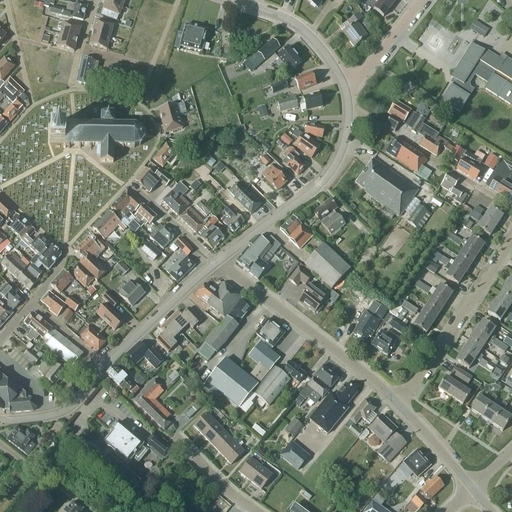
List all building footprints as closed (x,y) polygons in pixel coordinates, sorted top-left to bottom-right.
[(53,6),(54,0),(44,0),(43,7),(48,8),(49,5),(53,6)] [(118,23),(120,17),(121,17),(125,5),(111,0),(108,0),(104,10),(105,11),(102,17),(118,23)] [(383,17),(390,8),(381,0),(373,10),(383,17)] [(75,6),(68,4),(66,11),(51,7),(49,13),(71,19),(71,17),(82,21),(86,8),(75,4),(75,6)] [(353,48),(367,37),(356,24),(362,20),(358,15),(347,24),(350,28),(342,34),(353,48)] [(470,29),(485,37),(490,29),(475,20),(470,29)] [(112,38),(115,26),(98,21),(94,33),(112,38)] [(77,39),(80,27),(63,22),(60,34),(77,39)] [(177,33),(173,49),(179,50),(179,47),(201,53),(207,32),(184,26),(182,34),(177,33)] [(94,33),(91,45),(108,50),(112,38),(94,33)] [(56,46),(73,51),(77,39),(60,34),(56,46)] [(272,40),(257,53),(264,61),(279,47),(272,40)] [(483,52),(471,44),(450,78),(454,80),(441,101),(459,113),(473,90),(470,88),(469,84),(474,76),(487,84),(483,90),(511,108),(511,62),(506,59),(504,62),(485,50),(483,52)] [(225,59),(233,58),(232,47),(223,48),(225,59)] [(290,73),(301,63),(288,47),(276,58),(290,73)] [(0,88),(4,84),(2,82),(14,67),(4,58),(0,62),(0,88)] [(101,73),(96,72),(98,64),(81,60),(75,84),(88,86),(89,84),(93,85),(94,77),(100,78),(105,79),(106,73),(101,72),(101,73)] [(315,85),(311,74),(300,78),(300,77),(288,82),(290,87),(296,85),(299,92),(315,85)] [(109,75),(107,87),(113,88),(116,76),(109,75)] [(13,105),(15,101),(23,93),(9,79),(4,84),(0,88),(0,101),(4,96),(13,105)] [(273,95),(288,90),(284,81),(269,87),(273,95)] [(322,108),(319,95),(302,99),(295,100),(294,99),(276,103),(279,113),(297,109),(296,106),(303,105),(305,112),(322,108)] [(435,111),(438,106),(421,96),(418,101),(435,111)] [(15,101),(13,105),(2,116),(9,122),(18,112),(17,112),(22,107),(15,101)] [(390,116),(384,126),(394,132),(400,122),(403,124),(410,112),(395,102),(387,114),(390,116)] [(259,116),(267,114),(264,106),(257,108),(259,116)] [(162,124),(179,119),(176,107),(158,112),(162,124)] [(424,109),(419,118),(423,120),(428,112),(424,109)] [(113,121),(113,114),(100,114),(100,125),(91,125),(91,123),(89,123),(89,125),(80,125),(80,123),(79,122),(78,125),(69,125),(70,122),(68,122),(67,125),(65,125),(65,128),(49,128),(49,143),(64,143),(64,147),(67,147),(67,149),(69,149),(69,147),(78,147),(78,149),(80,149),(80,147),(89,147),(89,149),(90,150),(90,147),(96,147),(96,156),(100,157),(100,163),(112,163),(113,147),(121,148),(121,150),(123,150),(123,148),(132,148),(132,149),(134,149),(134,148),(139,146),(141,145),(140,145),(143,141),(144,141),(145,140),(144,139),(144,135),(145,135),(144,133),(143,133),(141,129),(142,128),(140,127),(140,128),(134,125),(134,123),(132,123),(132,121),(123,121),(123,123),(122,123),(122,126),(113,125),(113,121)] [(405,125),(412,129),(418,118),(412,114),(405,125)] [(427,152),(437,137),(438,135),(421,124),(423,120),(419,118),(418,118),(412,129),(411,131),(415,134),(416,131),(424,136),(418,146),(427,152)] [(162,124),(165,136),(182,131),(179,119),(162,124)] [(322,139),(324,129),(306,125),(304,134),(322,139)] [(302,136),(296,131),(292,137),(298,141),(294,147),(311,159),(319,147),(302,135),(302,136)] [(284,135),(280,139),(287,146),(291,142),(284,135)] [(451,154),(455,149),(448,145),(448,144),(437,137),(427,152),(436,157),(442,147),(444,149),(444,150),(451,154)] [(210,140),(206,144),(210,148),(214,144),(210,140)] [(280,148),(284,144),(280,140),(276,144),(280,148)] [(426,182),(431,173),(421,166),(425,161),(410,150),(393,140),(385,153),(416,173),(415,175),(426,182)] [(171,167),(179,157),(174,153),(175,152),(165,144),(153,160),(162,168),(166,163),(171,167)] [(265,154),(270,149),(264,144),(259,149),(265,154)] [(474,180),(481,170),(478,168),(482,162),(464,151),(463,152),(456,147),(455,149),(451,154),(449,159),(456,163),(459,159),(462,160),(456,169),(474,180)] [(297,176),(305,168),(296,159),(299,157),(289,148),(282,156),(285,159),(282,163),(297,176)] [(265,167),(272,160),(266,155),(260,161),(265,167)] [(204,161),(210,167),(215,162),(209,157),(204,161)] [(511,203),(511,165),(501,159),(485,186),(488,189),(511,203)] [(384,207),(398,218),(417,192),(372,160),(354,184),(362,190),(361,191),(384,207)] [(486,160),(483,165),(492,171),(495,166),(486,160)] [(219,163),(212,169),(217,174),(223,168),(219,163)] [(277,191),(286,183),(271,167),(266,171),(271,175),(266,180),(277,191)] [(154,176),(145,169),(135,181),(149,194),(150,193),(151,192),(152,190),(153,189),(159,182),(165,188),(171,181),(159,170),(154,176)] [(459,204),(460,204),(466,196),(453,188),(458,180),(448,174),(440,187),(457,198),(455,202),(459,204)] [(193,192),(200,185),(196,181),(189,188),(193,192)] [(177,217),(189,205),(181,198),(187,191),(178,183),(175,187),(176,187),(162,201),(177,217)] [(242,189),(237,184),(233,188),(229,192),(234,198),(242,206),(241,206),(250,215),(261,205),(251,195),(249,197),(242,190),(242,189)] [(423,189),(418,201),(428,206),(434,194),(423,189)] [(129,213),(131,215),(132,214),(132,215),(141,205),(127,192),(123,196),(122,196),(110,209),(113,212),(117,215),(120,213),(125,218),(129,213)] [(0,220),(3,223),(13,212),(0,198),(0,220)] [(336,215),(333,212),(336,210),(329,200),(312,213),(331,236),(345,225),(337,215),(336,215)] [(201,212),(205,208),(199,202),(195,206),(201,212)] [(135,219),(133,221),(140,228),(141,229),(144,226),(141,223),(143,220),(149,226),(156,219),(143,206),(133,217),(135,218),(135,219)] [(233,234),(244,223),(227,206),(223,211),(228,217),(222,223),(233,234)] [(419,231),(430,216),(418,207),(407,223),(419,231)] [(476,207),(473,212),(480,217),(483,211),(476,207)] [(189,208),(179,218),(188,227),(198,217),(189,208)] [(205,208),(201,212),(206,217),(210,213),(205,208)] [(490,209),(486,214),(483,219),(496,227),(502,217),(490,209)] [(118,217),(117,215),(113,212),(111,214),(109,212),(100,221),(112,233),(121,224),(125,229),(127,227),(133,221),(135,219),(131,215),(129,213),(125,218),(119,223),(116,219),(118,217)] [(470,217),(476,221),(480,217),(473,212),(470,217)] [(14,235),(20,240),(24,236),(31,228),(16,215),(10,222),(12,225),(8,229),(14,235)] [(196,234),(206,224),(204,223),(207,220),(206,219),(203,221),(198,217),(188,227),(195,234),(196,234)] [(206,224),(196,234),(200,239),(211,250),(223,238),(211,227),(217,221),(213,217),(206,224)] [(298,250),(312,237),(292,217),(279,230),(288,239),(288,240),(298,250)] [(496,227),(483,219),(477,229),(489,237),(496,227)] [(469,230),(472,224),(465,220),(462,225),(469,230)] [(104,241),(112,233),(100,221),(92,229),(104,241)] [(219,221),(214,226),(224,236),(229,231),(219,221)] [(162,250),(165,247),(168,244),(171,247),(176,241),(173,239),(175,236),(164,226),(162,228),(159,225),(149,237),(162,250)] [(452,242),(455,238),(449,234),(446,238),(452,242)] [(35,264),(51,247),(39,236),(33,243),(28,248),(36,256),(29,263),(32,266),(34,263),(35,264)] [(92,253),(98,258),(97,257),(104,250),(106,248),(99,241),(94,245),(87,237),(80,245),(86,251),(88,248),(92,252),(92,253)] [(259,237),(236,262),(245,270),(248,272),(247,273),(257,280),(267,267),(265,265),(260,262),(268,252),(272,256),(273,256),(280,247),(270,238),(265,243),(259,237)] [(464,247),(477,255),(484,245),(471,237),(467,243),(463,240),(462,242),(455,238),(452,242),(458,246),(460,243),(465,246),(464,247)] [(180,239),(174,244),(187,257),(193,252),(180,239)] [(5,241),(0,245),(0,254),(9,245),(5,241)] [(140,252),(153,262),(160,254),(147,243),(140,252)] [(93,263),(98,258),(92,253),(92,252),(88,248),(86,251),(80,245),(73,251),(83,260),(78,264),(93,280),(96,282),(106,272),(96,262),(94,264),(93,263)] [(331,290),(350,270),(322,245),(304,265),(331,290)] [(34,263),(32,266),(27,271),(36,280),(41,275),(37,271),(41,266),(48,272),(60,257),(60,254),(51,247),(35,264),(34,263)] [(470,265),(477,255),(464,247),(458,257),(470,265)] [(108,259),(113,255),(106,248),(104,250),(107,253),(104,255),(108,259)] [(8,272),(19,261),(11,253),(0,265),(8,272)] [(432,258),(434,255),(431,253),(427,259),(435,264),(437,261),(432,258)] [(439,263),(442,258),(435,253),(434,255),(432,258),(437,261),(439,263)] [(195,266),(186,257),(184,255),(184,256),(166,273),(177,283),(195,266)] [(464,275),(470,265),(458,257),(451,267),(464,275)] [(451,267),(447,264),(449,262),(442,258),(439,263),(445,267),(444,269),(448,272),(445,277),(457,286),(464,275),(451,267)] [(434,276),(438,268),(426,260),(421,268),(434,276)] [(18,282),(26,273),(24,271),(26,268),(19,261),(8,272),(18,282)] [(129,271),(120,262),(114,268),(113,267),(109,270),(113,274),(116,271),(122,277),(129,271)] [(93,280),(78,264),(69,273),(84,288),(93,280)] [(304,286),(310,278),(298,268),(288,281),(296,287),(300,282),(304,286)] [(59,295),(72,281),(63,272),(50,286),(59,295)] [(26,273),(18,282),(28,292),(36,283),(26,273)] [(131,307),(144,295),(131,282),(119,295),(131,307)] [(420,291),(423,286),(417,282),(413,287),(420,291)] [(242,299),(222,283),(215,292),(205,284),(195,296),(224,319),(242,299)] [(511,288),(506,284),(500,294),(511,302),(511,288)] [(325,297),(308,285),(303,291),(305,293),(297,303),(303,307),(304,306),(314,314),(315,312),(317,314),(322,307),(320,306),(322,303),(321,302),(325,297)] [(372,307),(376,298),(350,285),(347,291),(353,294),(346,306),(358,312),(363,302),(372,307)] [(12,311),(21,301),(4,286),(0,291),(0,295),(2,297),(4,299),(3,299),(7,303),(5,305),(12,311)] [(423,286),(420,291),(427,296),(428,293),(430,291),(423,286)] [(430,291),(428,293),(433,296),(445,304),(452,294),(439,286),(436,291),(432,288),(430,291)] [(90,297),(96,292),(92,287),(86,293),(90,297)] [(56,317),(65,306),(48,293),(40,302),(49,310),(48,311),(56,317)] [(112,309),(117,304),(107,293),(102,299),(107,304),(96,314),(114,331),(123,322),(110,309),(111,308),(112,309)] [(506,312),(511,302),(500,294),(493,304),(506,312)] [(439,314),(445,304),(433,296),(426,306),(439,314)] [(74,312),(80,305),(69,297),(64,304),(74,312)] [(216,354),(238,327),(237,326),(251,307),(242,300),(225,320),(204,344),(205,344),(196,354),(205,362),(214,352),(216,354)] [(407,312),(410,307),(403,302),(400,307),(407,312)] [(0,327),(12,314),(0,303),(0,327)] [(499,322),(506,312),(493,304),(487,314),(499,322)] [(369,338),(386,311),(377,305),(370,314),(365,311),(356,324),(358,325),(352,334),(364,342),(368,337),(369,338)] [(396,319),(402,310),(395,305),(389,314),(396,319)] [(432,324),(439,314),(426,306),(419,316),(432,324)] [(410,307),(407,312),(414,316),(417,311),(410,307)] [(188,325),(192,329),(201,321),(189,309),(181,317),(188,325)] [(66,324),(73,315),(66,310),(59,319),(66,324)] [(188,325),(181,317),(176,313),(168,320),(180,333),(188,325)] [(43,340),(43,339),(51,330),(32,314),(23,324),(32,331),(32,332),(31,331),(26,338),(30,342),(33,340),(34,341),(39,336),(43,340)] [(425,334),(432,324),(419,316),(413,326),(425,334)] [(172,341),(180,333),(168,320),(160,329),(164,333),(172,341)] [(238,410),(279,360),(270,352),(284,334),(267,320),(255,335),(262,340),(248,357),(258,366),(248,379),(225,360),(205,383),(238,410)] [(401,335),(406,327),(394,320),(389,327),(401,335)] [(497,349),(500,344),(494,340),(495,338),(491,335),(494,329),(482,321),(475,332),(492,342),(490,345),(491,345),(497,349)] [(97,333),(101,329),(95,324),(92,328),(97,333)] [(97,353),(106,342),(88,326),(80,337),(84,341),(83,343),(90,350),(92,348),(97,353)] [(51,330),(43,339),(47,343),(45,346),(72,368),(82,355),(51,330)] [(388,336),(381,331),(378,335),(370,346),(387,357),(394,346),(396,342),(397,341),(394,340),(396,337),(390,333),(388,336)] [(489,347),(491,345),(490,345),(492,342),(475,332),(469,342),(481,350),(485,344),(489,347)] [(176,345),(172,341),(164,333),(156,341),(168,353),(176,345)] [(511,349),(511,336),(508,334),(502,343),(511,349)] [(479,362),(480,360),(482,358),(478,355),(481,350),(469,342),(462,351),(475,360),(475,359),(479,362)] [(148,354),(146,353),(138,344),(126,355),(136,366),(144,358),(154,370),(160,364),(163,361),(152,350),(148,354)] [(500,344),(497,349),(504,354),(507,349),(500,344)] [(34,365),(39,360),(28,350),(24,355),(34,365)] [(472,364),(475,360),(462,351),(455,362),(468,370),(472,364)] [(499,361),(505,365),(509,360),(502,355),(499,361)] [(163,368),(169,363),(165,360),(163,361),(160,364),(163,368)] [(487,364),(480,360),(479,362),(477,365),(484,369),(487,364)] [(49,366),(44,362),(37,371),(42,375),(41,376),(53,387),(65,372),(52,362),(49,366)] [(305,376),(288,363),(280,373),(274,368),(252,395),(268,407),(291,379),(298,384),(305,376)] [(490,374),(494,367),(489,363),(484,370),(490,374)] [(133,397),(138,391),(114,366),(106,374),(126,395),(129,393),(133,397)] [(306,386),(299,395),(303,399),(304,400),(307,397),(315,403),(320,397),(322,399),(338,379),(322,366),(306,386)] [(502,371),(495,367),(492,372),(499,376),(502,371)] [(461,380),(465,374),(458,370),(454,376),(461,380)] [(173,383),(179,377),(174,372),(168,378),(173,383)] [(457,385),(450,398),(462,406),(470,394),(461,387),(464,382),(467,385),(471,379),(465,374),(461,380),(457,385)] [(0,414),(32,412),(36,408),(35,403),(19,390),(18,391),(0,376),(0,414)] [(134,381),(140,387),(145,382),(139,376),(134,381)] [(450,398),(457,385),(445,377),(437,390),(450,398)] [(150,397),(155,400),(163,392),(160,388),(161,387),(154,380),(140,394),(147,401),(150,397)] [(345,407),(356,394),(345,385),(334,398),(329,395),(308,420),(327,435),(348,410),(345,407)] [(160,406),(155,400),(150,397),(147,401),(140,394),(133,401),(149,417),(156,410),(156,411),(160,406)] [(490,405),(491,406),(496,398),(492,396),(487,403),(479,398),(470,411),(481,418),(490,405)] [(365,422),(375,410),(364,401),(348,420),(354,425),(360,418),(365,422)] [(500,411),(502,412),(507,405),(503,402),(498,410),(491,406),(490,405),(481,418),(491,425),(500,411)] [(196,404),(184,415),(188,419),(200,408),(196,404)] [(156,410),(149,417),(163,431),(170,423),(167,419),(170,416),(160,406),(156,411),(156,410)] [(500,411),(491,425),(502,432),(510,419),(511,420),(511,419),(511,410),(508,417),(502,412),(500,411)] [(202,437),(216,424),(206,414),(193,427),(202,437)] [(393,433),(396,430),(381,416),(369,430),(384,445),(394,434),(393,433)] [(292,437),(302,426),(294,419),(284,430),(292,437)] [(87,443),(83,442),(83,447),(84,451),(85,454),(87,457),(89,460),(92,463),(94,465),(97,467),(100,468),(103,469),(107,470),(107,467),(107,463),(106,460),(107,459),(110,463),(110,467),(112,469),(109,473),(131,492),(140,482),(108,455),(110,452),(116,457),(116,456),(127,465),(132,459),(138,464),(149,451),(162,462),(163,460),(165,460),(172,451),(152,434),(142,446),(116,424),(109,432),(111,433),(108,437),(102,444),(107,448),(108,449),(107,449),(100,443),(96,446),(93,445),(91,444),(87,443)] [(212,446),(225,434),(216,424),(202,437),(212,446)] [(357,438),(361,434),(352,426),(348,430),(357,438)] [(25,434),(17,428),(6,441),(26,456),(34,447),(30,444),(35,437),(27,431),(25,434)] [(221,456),(234,443),(225,434),(212,446),(221,456)] [(387,463),(405,445),(394,434),(384,445),(376,453),(387,463)] [(234,443),(221,456),(230,466),(244,453),(234,443)] [(290,443),(280,456),(287,462),(298,449),(290,443)] [(416,479),(430,467),(416,452),(403,464),(416,479)] [(41,466),(45,461),(40,457),(36,463),(41,466)] [(250,482),(261,468),(250,459),(239,474),(250,482)] [(261,468),(250,482),(260,491),(272,476),(261,468)] [(443,487),(434,478),(430,482),(428,481),(423,485),(425,487),(420,492),(422,494),(419,496),(419,495),(411,502),(406,509),(409,511),(416,511),(426,503),(424,501),(427,499),(429,501),(443,487)] [(204,511),(218,511),(222,507),(223,507),(228,501),(218,494),(204,511)] [(389,498),(385,504),(396,511),(400,511),(403,508),(389,498)] [(360,508),(363,505),(355,499),(352,502),(360,508)] [(385,511),(371,502),(363,511),(385,511)] [(80,511),(82,511),(71,503),(66,510),(65,510),(63,511),(80,511)]
